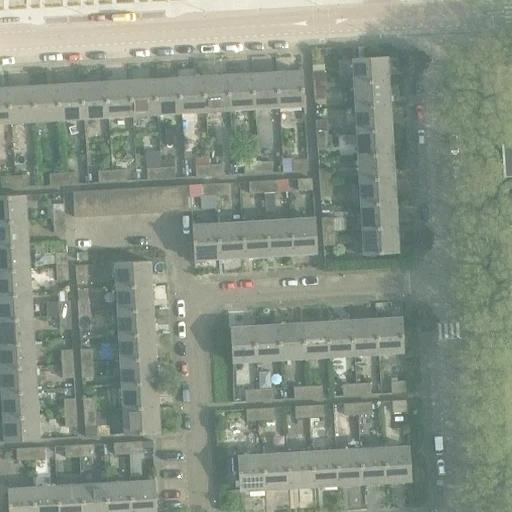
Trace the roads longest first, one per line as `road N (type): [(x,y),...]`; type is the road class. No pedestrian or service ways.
road 1 (residential): [(199,511),(189,325),(195,305),(222,293),(446,280)]
road 2 (tertiary): [(0,40),(382,20)]
road 3 (residential): [(446,280),(430,17)]
road 4 (residential): [(459,511),(446,280)]
